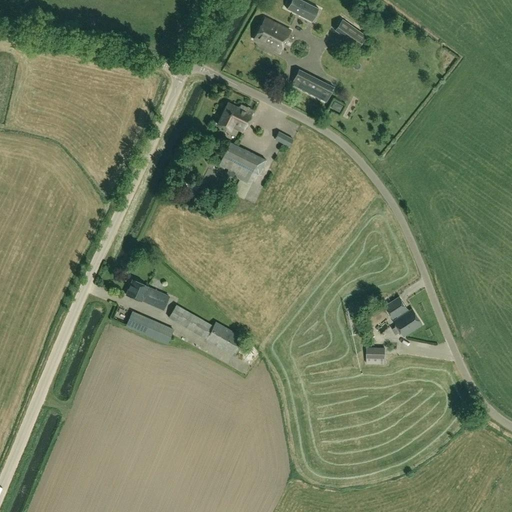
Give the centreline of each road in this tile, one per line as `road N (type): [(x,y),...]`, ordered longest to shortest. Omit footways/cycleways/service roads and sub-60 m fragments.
road 1 (unclassified): [(511,424),(476,395),(391,201),(353,154),(285,107),(186,66)]
road 2 (tertiary): [(0,487),(186,66)]
road 3 (unclassified): [(186,66),(0,27)]
